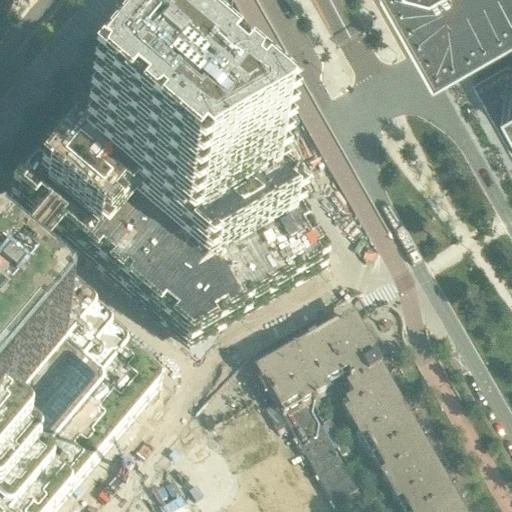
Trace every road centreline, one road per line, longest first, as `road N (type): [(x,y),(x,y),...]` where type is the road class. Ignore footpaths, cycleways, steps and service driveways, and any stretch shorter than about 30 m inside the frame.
road 1 (unclassified): [(511,228),(420,74),(368,99),(344,137),(407,248)]
road 2 (residential): [(407,248),(241,341),(208,389)]
road 3 (unclassified): [(407,248),(511,430)]
